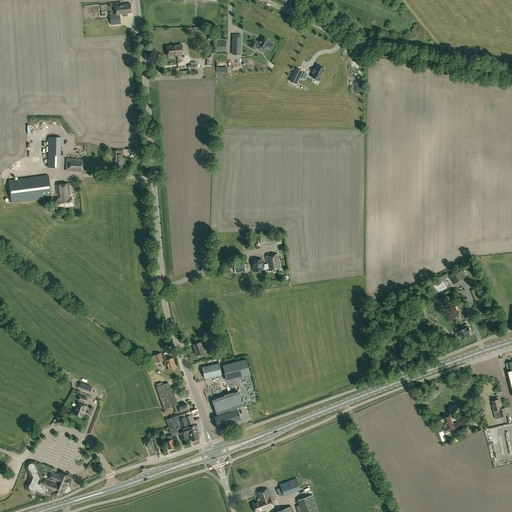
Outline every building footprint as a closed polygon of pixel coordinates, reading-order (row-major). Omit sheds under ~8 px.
[(115,6),(116,14),(117,14),(118,15),(132,13),(131,4),(115,6)] [(121,30),(120,15),(118,16),(118,15),(117,14),(116,14),(110,14),(112,31),(121,30)] [(269,50),(272,44),(268,42),(269,41),(263,38),(262,40),(261,39),(260,42),(258,41),(258,42),(253,40),(250,47),(254,49),(255,48),(263,52),(265,48),(269,50)] [(232,54),(240,55),(240,41),(233,41),(232,54)] [(168,56),(183,55),(182,45),(167,46),(168,56)] [(319,81),(324,69),(317,66),(315,70),(314,70),(312,73),(313,73),(311,77),(319,81)] [(290,80),(297,84),(303,71),(296,68),(290,80)] [(61,137),(49,137),(48,168),(60,168),(61,137)] [(122,167),(122,165),(123,165),(122,154),(119,154),(118,151),(112,151),(112,158),(114,158),(115,165),(118,165),(118,167),(122,167)] [(66,158),(65,170),(82,172),(83,159),(66,158)] [(51,198),(49,175),(9,181),(12,203),(50,198),(51,198)] [(71,198),(70,198),(69,184),(56,185),(57,200),(58,208),(72,206),(71,198)] [(268,235),(260,235),(261,245),(269,245),(268,236),(268,235)] [(267,264),(264,264),(264,267),(265,269),(268,269),(268,271),(281,269),(278,254),(266,256),(267,264)] [(263,270),(265,269),(264,267),(263,268),(261,259),(251,261),(253,272),(263,270)] [(235,273),(245,270),(244,264),(234,267),(235,273)] [(450,278),(454,285),(466,277),(462,270),(450,278)] [(447,273),(437,277),(439,282),(440,281),(449,277),(447,273)] [(461,339),(462,338),(463,339),(465,338),(465,337),(470,335),(469,332),(471,332),(469,327),(468,327),(467,324),(462,327),(461,325),(455,328),(457,331),(456,332),(457,334),(459,334),(461,339)] [(213,337),(207,340),(210,349),(216,346),(213,337)] [(205,352),(200,341),(192,344),(197,354),(205,352)] [(161,353),(155,355),(157,362),(163,360),(161,353)] [(167,366),(169,370),(176,367),(173,357),(165,360),(166,362),(164,363),(166,366),(167,366)] [(222,365),(226,380),(250,374),(246,359),(222,365)] [(205,378),(221,375),(219,363),(202,367),(205,378)] [(81,382),(78,388),(90,392),(92,387),(81,382)] [(182,403),(178,405),(172,388),(170,389),(168,383),(156,387),(164,410),(170,408),(174,406),(177,413),(181,412),(188,410),(186,403),(183,404),(182,403)] [(227,412),(230,411),(243,407),(237,391),(221,396),(227,412)] [(79,401),(78,402),(75,410),(74,414),(81,417),(83,413),(84,414),(87,406),(85,405),(85,403),(86,403),(88,398),(79,395),(77,400),(79,401)] [(227,412),(221,396),(212,399),(217,417),(215,420),(218,427),(221,426),(221,427),(231,424),(230,423),(241,419),(237,410),(230,412),(230,411),(227,412)] [(501,417),(507,415),(505,408),(502,409),(501,403),(499,403),(498,399),(493,401),(495,411),(493,411),(495,419),(501,418),(501,417)] [(179,419),(179,418),(178,415),(173,417),(167,420),(173,437),(180,434),(182,439),(188,437),(187,435),(189,434),(192,441),(199,439),(198,436),(199,436),(197,432),(194,424),(193,425),(190,415),(179,419)] [(453,424),(450,416),(439,420),(441,424),(442,424),(444,431),(452,428),(453,430),(460,427),(459,422),(453,424)] [(164,438),(168,449),(170,448),(172,448),(173,448),(174,447),(174,446),(171,435),(164,438)] [(69,476),(59,472),(58,475),(52,472),(53,469),(42,465),(39,467),(36,463),(35,462),(33,461),(31,461),(30,461),(28,462),(26,464),(26,466),(26,467),(27,469),(30,477),(28,482),(27,485),(27,487),(28,489),(29,490),(31,492),(33,492),(52,499),(53,495),(60,498),(63,490),(66,491),(68,486),(67,486),(70,479),(68,478),(69,476)] [(277,488),(280,496),(301,487),(297,478),(281,484),(281,486),(277,488)] [(257,492),(259,498),(258,499),(258,500),(258,502),(252,504),(255,511),(257,511),(262,510),(263,511),(273,508),(267,489),(257,492)] [(319,511),(314,493),(299,497),(303,511),(319,511)]
